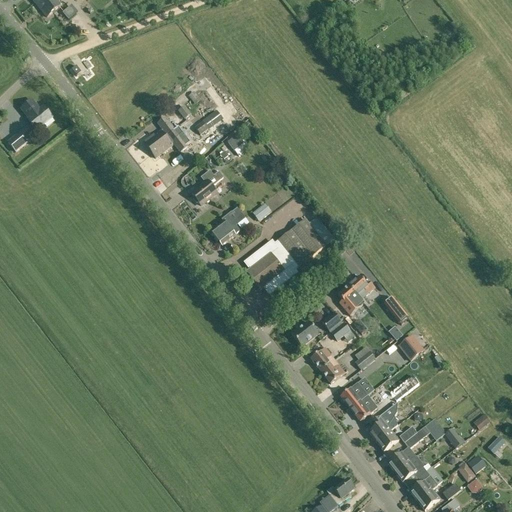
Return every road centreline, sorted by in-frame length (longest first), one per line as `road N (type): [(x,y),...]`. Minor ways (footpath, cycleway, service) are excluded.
road 1 (unclassified): [(395,511),(44,62)]
road 2 (track): [(44,62),(207,0)]
road 3 (unknown): [(257,332),(355,249)]
